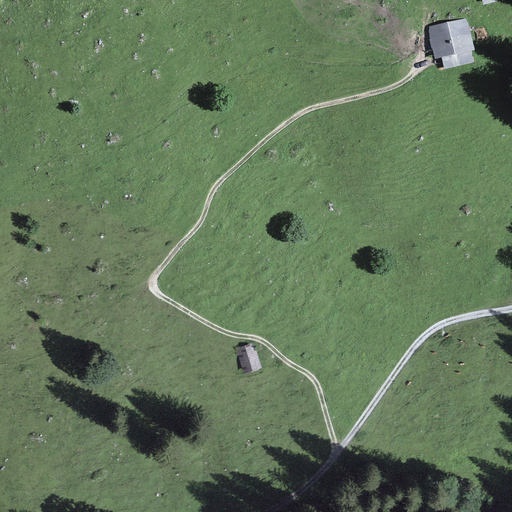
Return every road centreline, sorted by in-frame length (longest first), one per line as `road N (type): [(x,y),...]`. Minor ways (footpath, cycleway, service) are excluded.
road 1 (track): [(424,49),(409,81),(298,116),(220,185),(203,225),(153,280),(160,297),(227,333),(262,339),(311,375),(336,452)]
road 2 (track): [(511,309),(441,324),(419,342),(336,452),(268,511)]
